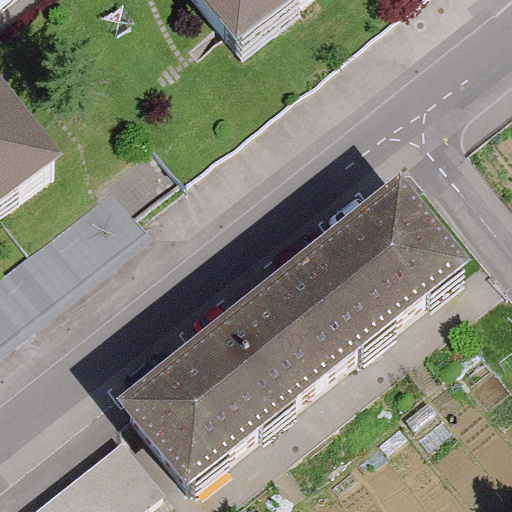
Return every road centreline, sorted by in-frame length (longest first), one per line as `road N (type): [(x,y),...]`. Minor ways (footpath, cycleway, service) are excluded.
road 1 (residential): [(0,453),(414,126)]
road 2 (residential): [(511,249),(414,126)]
road 3 (residential): [(414,126),(511,48)]
